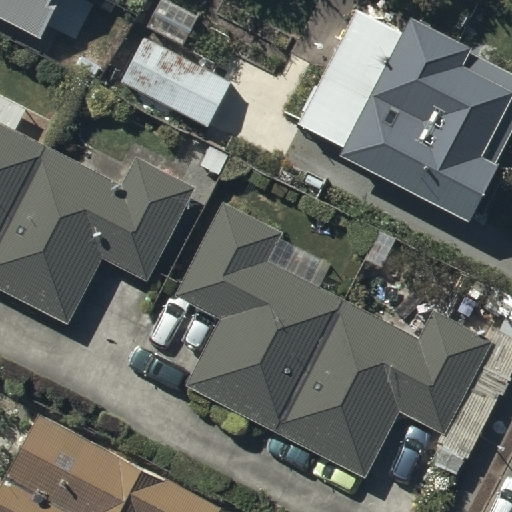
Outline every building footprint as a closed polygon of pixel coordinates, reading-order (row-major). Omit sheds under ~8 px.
[(50,0),(0,0),(0,17),(40,38),(56,7),(49,4),(50,0)] [(511,146),(511,76),(421,29),(413,45),(361,18),(305,125),(477,214),(511,146)] [(206,128),(228,88),(149,44),(127,84),(206,128)] [(0,245),(46,155),(0,131),(0,245)] [(126,195),(46,155),(0,245),(0,285),(71,321),(106,252),(144,271),(187,186),(143,163),(126,195)] [(282,431),(344,308),(264,267),(280,236),(236,213),(192,299),(230,318),(195,387),(282,431)] [(425,348),(344,308),(282,431),(369,474),(404,405),(442,424),(485,339),(441,316),(425,348)] [(213,511),(39,423),(0,499),(0,511),(213,511)]
